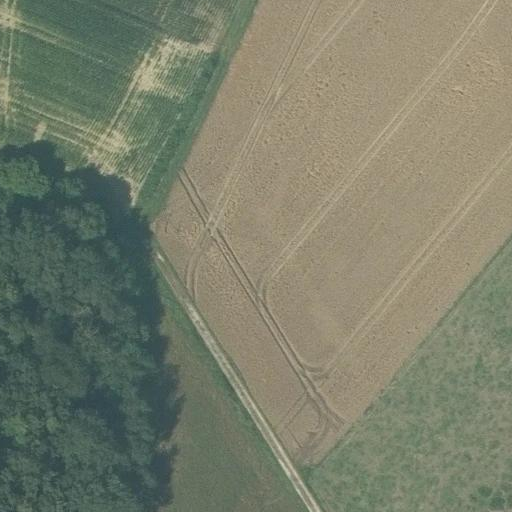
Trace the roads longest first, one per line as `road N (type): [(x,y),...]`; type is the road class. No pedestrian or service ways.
road 1 (track): [(314,511),(138,230),(0,179)]
road 2 (track): [(138,230),(250,0)]
